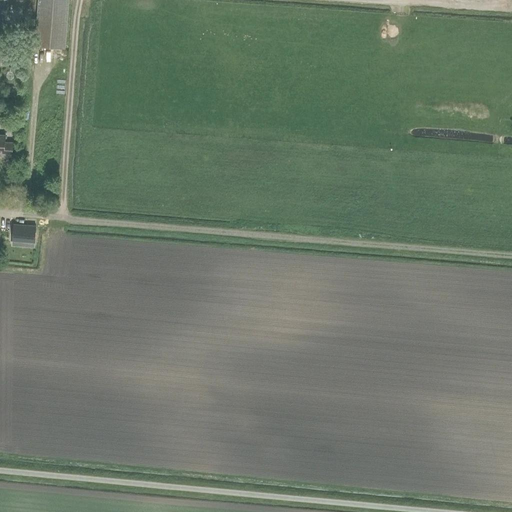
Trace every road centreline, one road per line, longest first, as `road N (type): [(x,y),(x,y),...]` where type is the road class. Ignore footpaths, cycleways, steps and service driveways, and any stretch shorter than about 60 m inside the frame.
road 1 (track): [(511,257),(0,214)]
road 2 (track): [(430,511),(0,471)]
road 3 (track): [(60,219),(81,0)]
